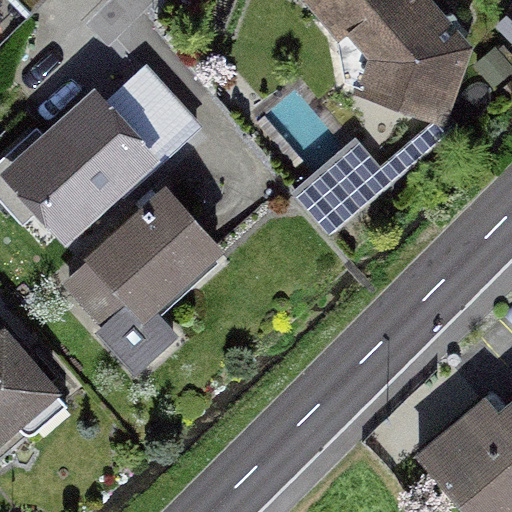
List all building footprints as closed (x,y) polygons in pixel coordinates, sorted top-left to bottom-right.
[(2,0),(23,21),(43,0),(2,0)] [(414,0),(230,0),(219,32),(287,56),(334,16),(371,58),(359,91),(434,118),(458,51),(414,0)] [(158,170),(91,96),(0,177),(0,186),(62,255),(158,170)] [(394,181),(364,145),(301,197),(330,233),(394,181)] [(138,316),(212,249),(162,193),(65,282),(105,326),(128,305),(138,316)] [(0,433),(49,392),(0,335),(0,433)] [(511,511),(511,404),(493,420),(478,402),(476,404),(477,405),(420,454),(418,452),(416,454),(464,511),(511,511)]
